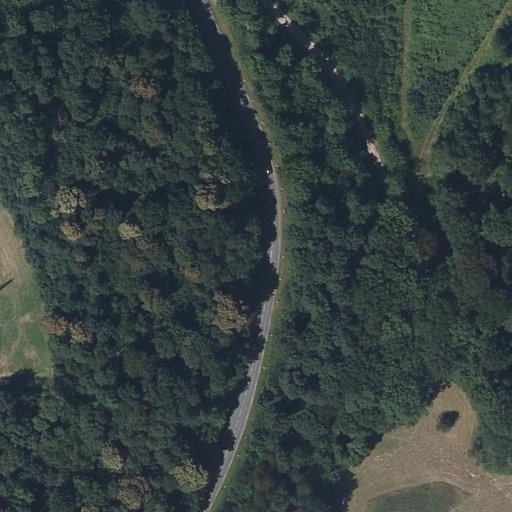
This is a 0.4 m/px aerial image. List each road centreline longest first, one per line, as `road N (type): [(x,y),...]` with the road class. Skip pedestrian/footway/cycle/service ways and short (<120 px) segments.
road 1 (secondary): [(188,511),(262,328),(275,212),(259,142),(200,0)]
road 2 (tertiary): [(511,390),(436,303),(339,79),(262,0)]
road 3 (track): [(404,223),(429,137),(511,0)]
